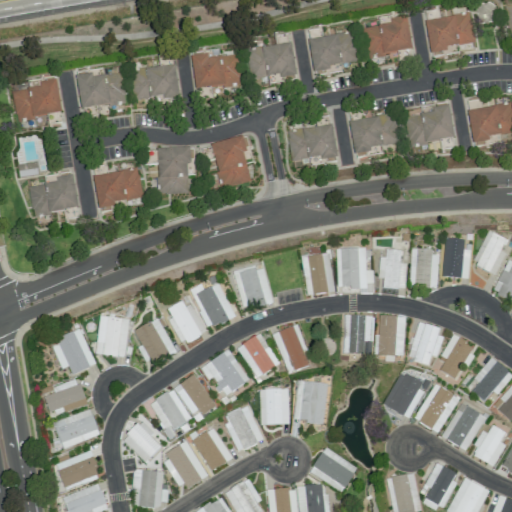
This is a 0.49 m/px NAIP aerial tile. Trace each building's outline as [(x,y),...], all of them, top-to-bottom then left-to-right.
[(511,34),(511,4),(503,6),(508,35),(511,34)] [(424,22),(430,57),(445,54),(444,48),(473,43),(468,14),(424,22)] [(411,51),(406,17),(388,20),(389,25),(363,29),(367,58),(411,51)] [(307,39),(312,74),(328,72),(327,66),(356,62),(352,33),(307,39)] [(296,76),(290,43),(245,51),(250,80),(280,74),(281,79),(296,76)] [(190,59),(195,90),(240,84),(235,53),(190,59)] [(135,102),(178,96),(174,65),(131,71),(135,102)] [(80,110),(125,102),(120,73),(91,77),(91,74),(74,77),(80,110)] [(60,115),(56,80),(38,83),(38,88),(12,91),(15,120),(60,115)] [(471,146),(488,143),(487,138),(511,133),(511,109),(511,104),(466,111),(471,146)] [(453,139),(448,106),(431,109),(431,113),(404,118),(409,147),(453,139)] [(348,122),(354,158),(368,156),(367,149),(398,144),(393,115),(348,122)] [(286,132),(290,164),(335,158),(331,126),(286,132)] [(250,183),(240,138),(209,145),(220,190),(250,183)] [(187,192),(186,164),(189,164),(188,148),(155,149),(157,193),(187,192)] [(16,164),(18,178),(37,176),(36,163),(16,164)] [(112,203),(141,199),(137,169),(92,176),(97,211),(113,209),(112,203)] [(27,187),(32,217),(77,209),(71,176),(55,178),(56,182),(27,187)] [(505,239),(487,231),(471,265),(494,275),(504,253),(500,251),(505,239)] [(440,277),(466,279),(469,251),(462,250),(463,241),(444,239),(440,277)] [(336,288),(372,287),(372,271),(365,271),(364,249),(335,250),(336,288)] [(403,290),(405,264),(398,263),(400,251),(385,250),(384,258),(378,258),(377,279),(382,279),(381,288),(403,290)] [(436,288),(437,252),(410,250),(408,287),(436,288)] [(333,293),(328,254),(300,257),(305,297),(333,293)] [(511,262),(506,260),(491,292),(511,301),(511,262)] [(261,265),(232,273),(242,311),(271,303),(261,265)] [(206,329),(233,317),(217,283),(191,295),(206,329)] [(204,333),(189,300),(166,310),(170,318),(168,319),(179,345),(204,333)] [(94,354),(124,357),(128,319),(98,316),(94,354)] [(372,317),(343,316),(342,355),(371,356),(372,317)] [(403,317),(377,316),(376,357),(402,358),(403,317)] [(132,331),(150,364),(174,351),(156,319),(132,331)] [(439,329),(417,322),(406,359),(427,365),(430,356),(435,357),(441,337),(437,336),(439,329)] [(286,374),(307,366),(301,352),(306,350),(296,325),(271,335),(286,374)] [(60,369),(67,366),(71,376),(94,366),(79,329),(49,342),(60,369)] [(278,363),(258,334),(235,349),(256,379),(278,363)] [(248,380),(226,350),(199,369),(208,381),(210,379),(224,397),(248,380)] [(471,392),(483,401),(491,391),(496,395),(511,375),(489,358),(471,382),(476,385),(471,392)] [(417,390),(420,384),(400,372),(381,404),(407,420),(422,393),(417,390)] [(192,419),(213,406),(194,375),(173,388),(192,419)] [(85,405),(76,379),(52,387),(54,393),(42,397),(49,417),(85,405)] [(291,421),(322,424),(326,383),(295,381),(291,421)] [(511,422),(511,383),(499,400),(503,403),(496,411),(511,423),(511,422)] [(437,433),(457,398),(433,384),(412,419),(437,433)] [(286,389),(258,390),(259,426),(287,425),(286,389)] [(148,403),(162,429),(170,426),(172,429),(189,420),(173,390),(148,403)] [(484,417),(459,403),(440,437),(464,451),(484,417)] [(262,440),(245,405),(224,415),(227,422),(223,424),(237,452),(262,440)] [(51,423),(62,450),(98,435),(88,409),(51,423)] [(121,441),(144,463),(166,441),(143,418),(121,441)] [(493,466),(503,445),(498,443),(504,432),(490,425),(486,433),(480,431),(473,446),(476,447),(471,456),(493,466)] [(191,442),(210,471),(231,458),(211,428),(191,442)] [(160,456),(182,491),(206,477),(184,441),(160,456)] [(511,446),(501,468),(511,473),(511,446)] [(356,469),(324,448),(308,472),(340,493),(356,469)] [(67,459),(67,457),(53,462),(63,491),(98,479),(89,452),(67,459)] [(442,511),(456,473),(433,464),(424,487),(428,489),(422,504),(442,511)] [(161,472),(133,471),(132,506),(166,507),(166,485),(161,485),(161,472)] [(415,511),(420,511),(411,473),(384,479),(392,511),(415,511)] [(260,501),(246,479),(223,493),(234,511),(260,511),(255,504),(260,501)] [(477,511),(486,489),(460,479),(446,511),(477,511)] [(295,488),(297,511),(326,511),(323,484),(295,488)] [(104,511),(105,511),(99,486),(62,495),(65,511),(104,511)] [(295,511),(293,488),(265,491),(267,511),(295,511)]
